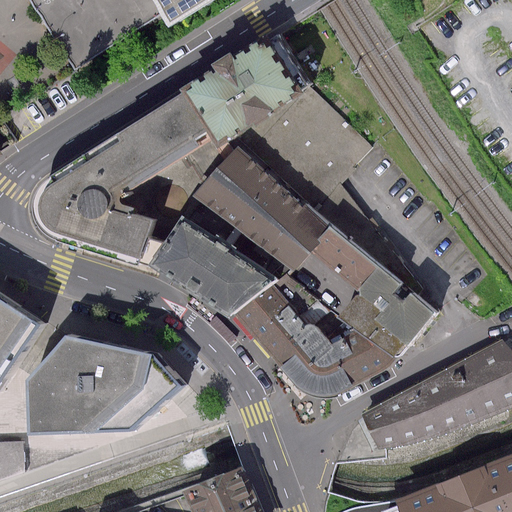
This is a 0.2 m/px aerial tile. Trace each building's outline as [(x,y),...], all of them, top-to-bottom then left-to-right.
[(151,0),(170,30),(217,0),(151,0)] [(122,3),(105,13),(99,2),(78,14),(91,38),(130,16),(122,3)] [(194,106),(218,146),(227,160),(238,153),(252,142),(319,92),(286,41),(194,106)] [(319,92),(252,142),(238,153),(315,208),(374,148),(319,92)] [(53,248),(147,281),(162,228),(127,219),(122,209),(218,146),(194,106),(46,199),(40,212),(39,225),(45,240),(53,248)] [(298,282),(319,263),(322,258),(338,235),(315,208),(238,153),(200,200),(298,282)] [(241,329),(267,305),(279,294),(189,224),(160,280),(241,329)] [(338,235),(322,258),(319,263),(365,302),(343,331),(351,337),(395,365),(401,369),(441,323),(338,235)] [(51,331),(0,296),(0,410),(4,410),(51,331)] [(267,305),(241,329),(303,393),(314,402),(333,402),(354,396),(395,365),(351,337),(334,349),(321,333),(316,331),(309,332),(291,313),(279,326),(267,305)] [(36,379),(38,452),(139,447),(196,392),(159,353),(127,344),(71,337),(36,379)] [(511,344),(375,410),(397,447),(438,450),(511,421),(511,344)] [(0,487),(28,478),(27,445),(0,445),(0,487)] [(511,511),(511,465),(393,505),(395,511),(511,511)] [(261,511),(248,476),(188,499),(192,511),(261,511)]
